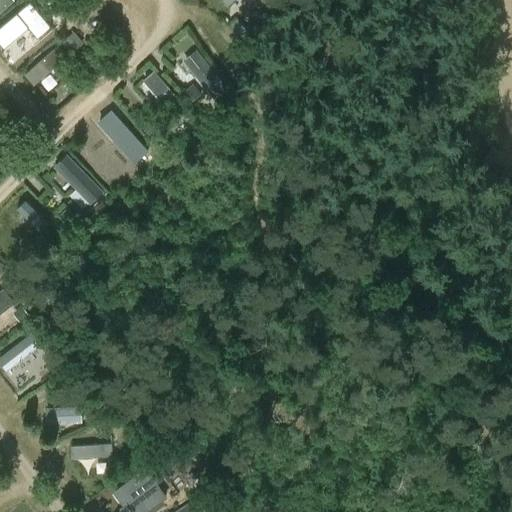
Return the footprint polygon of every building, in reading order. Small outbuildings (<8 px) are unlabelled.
[(0,0),(0,12),(13,5),(10,0),(0,0)] [(222,0),(231,13),(250,0),(222,0)] [(27,24),(0,51),(11,62),(38,36),(27,24)] [(33,84),(58,66),(49,54),(24,72),(33,84)] [(161,110),(177,103),(162,69),(146,76),(161,110)] [(96,121),(103,140),(127,132),(120,113),(96,121)] [(69,150),(53,165),(90,204),(105,189),(69,150)] [(0,214),(7,223),(32,202),(24,193),(0,213),(0,214)] [(0,313),(15,305),(7,289),(0,292),(0,313)] [(33,331),(0,354),(0,360),(7,370),(42,344),(33,331)] [(53,406),(54,423),(83,422),(82,404),(53,406)] [(71,456),(99,456),(99,443),(71,444),(71,456)] [(112,490),(127,511),(145,511),(169,495),(148,465),(112,490)] [(30,511),(26,503),(14,508),(16,511),(30,511)]
